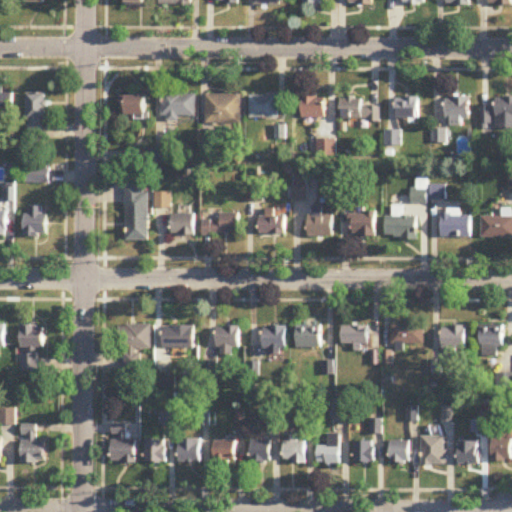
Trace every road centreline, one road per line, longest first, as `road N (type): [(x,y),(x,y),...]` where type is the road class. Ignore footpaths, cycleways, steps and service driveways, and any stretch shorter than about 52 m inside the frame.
road 1 (residential): [(0,506),(511,510)]
road 2 (residential): [(81,511),(85,0)]
road 3 (residential): [(0,45),(511,47)]
road 4 (residential): [(0,277),(511,278)]
